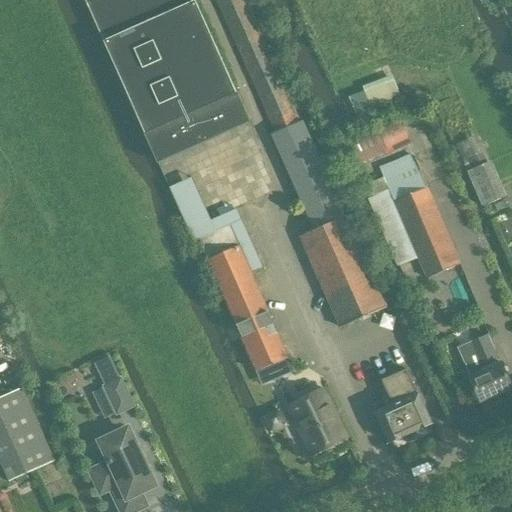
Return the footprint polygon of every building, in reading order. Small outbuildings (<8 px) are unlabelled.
[(193,0),(83,0),(144,135),(157,164),(249,124),(235,94),(193,0)] [(216,0),(275,133),(270,135),(313,230),(300,237),(341,328),(385,308),(302,121),(298,122),(244,0),(216,0)] [(358,166),(410,144),(397,114),(345,137),(358,166)] [(479,153),(473,137),(455,145),(462,161),(467,159),(472,169),(467,171),(482,206),(506,196),(491,161),(487,163),(482,152),(479,153)] [(459,265),(426,187),(392,202),(425,278),(459,265)] [(229,227),(199,240),(208,260),(207,261),(255,372),(261,386),(292,372),(291,368),(286,358),(238,247),(234,240),(229,227)] [(484,346),(460,357),(469,377),(480,402),(511,387),(501,363),(498,365),(491,350),(494,348),(488,335),(481,338),(484,346)] [(386,409),(376,413),(385,433),(389,442),(409,433),(429,424),(405,369),(381,379),(385,388),(379,391),(379,389),(378,390),(386,409)] [(130,405),(119,380),(104,387),(115,412),(130,405)] [(286,406),(299,433),(309,455),(346,438),(322,388),(286,406)] [(56,462),(43,433),(24,389),(0,398),(0,454),(12,481),(56,462)] [(137,449),(135,443),(132,444),(125,430),(100,442),(109,463),(91,471),(102,495),(109,492),(119,511),(137,511),(147,507),(139,490),(151,484),(144,470),(147,468),(142,459),(137,462),(132,452),(137,449)]
